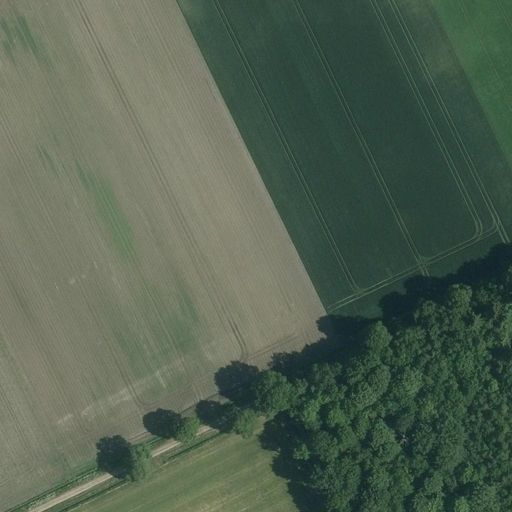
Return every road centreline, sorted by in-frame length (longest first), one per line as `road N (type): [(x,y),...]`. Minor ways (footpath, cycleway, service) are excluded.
road 1 (unclassified): [(34,511),(279,393)]
road 2 (track): [(279,393),(511,280)]
